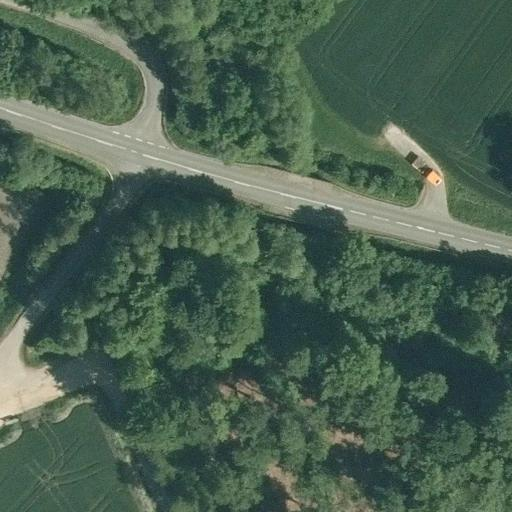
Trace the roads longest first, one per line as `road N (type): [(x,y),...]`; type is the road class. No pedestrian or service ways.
road 1 (tertiary): [(511,250),(286,192),(0,101)]
road 2 (track): [(137,148),(154,89),(140,54),(21,0)]
